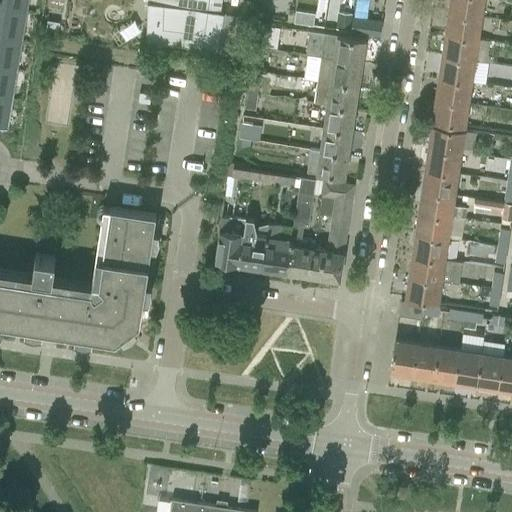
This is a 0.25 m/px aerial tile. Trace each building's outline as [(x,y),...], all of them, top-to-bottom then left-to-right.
[(0,0),(0,7),(25,11),(27,0),(0,0)] [(190,49),(218,53),(224,13),(220,13),(222,0),(148,0),(147,46),(158,47),(158,44),(183,48),(184,45),(190,46),(190,49)] [(449,0),(448,12),(482,17),(484,0),(449,0)] [(0,7),(0,37),(20,41),(25,11),(0,7)] [(295,10),(293,23),(312,26),(314,13),(295,10)] [(448,12),(445,33),(479,38),(482,17),(448,12)] [(241,16),(224,13),(218,53),(235,56),(241,16)] [(337,17),(336,29),(348,30),(349,19),(337,17)] [(352,17),(350,31),(379,35),(381,22),(352,17)] [(255,30),(253,46),(258,47),(264,47),(265,48),(266,43),(268,25),(256,23),(255,29),(255,30)] [(279,26),(268,25),(266,43),(276,45),(279,26)] [(309,30),(306,54),(307,54),(321,56),(361,62),(365,38),(332,33),(324,32),(312,31),(310,30),(309,30)] [(445,33),(442,54),(476,60),(487,61),(490,40),(479,38),(445,33)] [(0,37),(0,67),(16,70),(20,41),(0,37)] [(252,50),(250,61),(261,63),(263,54),(263,52),(264,47),(258,47),(253,46),(252,46),(252,50)] [(361,62),(321,56),(307,54),(303,77),(317,79),(358,85),(361,62)] [(442,54),(439,76),(473,81),(476,60),(442,54)] [(0,67),(0,97),(11,100),(16,70),(0,67)] [(249,69),(246,92),(257,94),(260,71),(249,69)] [(439,76),(435,97),(470,102),(473,81),(439,76)] [(314,102),(327,104),(355,108),(358,85),(317,79),(314,102)] [(244,106),(244,108),(253,109),(254,109),(255,109),(255,108),(256,105),(257,94),(246,92),(244,106)] [(0,97),(0,127),(6,129),(11,100),(0,97)] [(470,102),(435,97),(432,120),(466,125),(470,102)] [(327,104),(323,127),(351,131),(355,108),(327,104)] [(241,122),(239,138),(250,140),(253,124),(241,122)] [(431,124),(428,147),(462,152),(471,153),(472,146),(472,142),(474,131),(465,129),(451,127),(431,124)] [(323,127),(320,150),(348,154),(351,131),(323,127)] [(239,138),(237,153),(248,155),(248,152),(250,140),(239,138)] [(428,147),(425,168),(458,173),(462,152),(428,147)] [(348,154),(320,150),(309,148),(306,170),(344,176),(348,154)] [(228,162),(224,195),(225,195),(230,196),(233,177),(251,179),(252,175),(252,172),(253,171),(253,169),(249,168),(249,165),(240,164),(229,162),(228,162)] [(425,168),(421,189),(455,194),(458,174),(466,175),(466,174),(425,168)] [(252,175),(251,179),(271,182),(272,173),(272,172),(253,169),(253,171),(252,172),(252,175)] [(276,176),(275,183),(293,186),(295,176),(276,173),(276,176)] [(300,180),(294,222),(308,224),(314,182),(300,180)] [(321,195),(318,216),(323,217),(323,214),(332,215),(333,213),(348,215),(353,184),(333,181),(323,180),(321,195)] [(511,185),(506,185),(503,202),(511,202),(511,185)] [(421,189),(418,211),(452,216),(465,218),(467,208),(453,206),(455,194),(421,189)] [(475,197),(473,205),(485,207),(502,209),(503,202),(475,197)] [(511,202),(503,202),(501,219),(510,220),(511,220),(511,211),(511,202)] [(0,320),(115,338),(139,320),(156,213),(110,206),(98,289),(51,282),(55,256),(35,253),(31,279),(0,274),(0,320)] [(418,211),(415,232),(449,237),(452,216),(418,211)] [(313,246),(309,275),(339,280),(344,252),(343,252),(348,215),(333,213),(332,215),(327,248),(313,246)] [(221,215),(214,260),(215,261),(237,264),(245,218),(235,217),(223,215),(221,215)] [(245,218),(237,264),(238,264),(262,268),(269,222),(256,225),(255,225),(253,218),(245,217),(245,218)] [(269,222),(262,268),(285,271),(290,242),(289,242),(290,238),(280,236),(282,224),(269,221),(269,222)] [(290,242),(285,271),(309,275),(313,246),(314,240),(301,238),(303,224),(294,222),(291,242),(290,242)] [(500,228),(497,244),(507,246),(509,229),(500,228)] [(415,232),(412,253),(446,258),(448,240),(449,238),(449,237),(415,232)] [(497,244),(495,262),(503,263),(504,263),(507,246),(497,244)] [(412,253),(409,275),(441,280),(461,283),(464,262),(446,258),(412,253)] [(493,271),(491,287),(501,289),(503,273),(493,271)] [(441,280),(409,275),(405,297),(438,302),(441,280)] [(501,289),(491,287),(488,305),(498,306),(501,289)] [(399,315),(420,318),(422,304),(401,300),(399,315)] [(422,304),(421,313),(438,316),(439,313),(439,310),(440,306),(422,304)] [(448,312),(447,318),(464,320),(465,311),(449,308),(448,312)] [(464,320),(462,329),(474,331),(475,324),(480,325),(482,313),(465,311),(464,320)] [(490,314),(489,324),(506,327),(508,317),(490,314)] [(390,371),(412,375),(417,341),(395,338),(390,371)] [(412,375),(433,378),(438,345),(417,341),(412,375)] [(481,351),(476,384),(497,387),(502,354),(504,344),(482,341),(481,351)] [(433,378),(454,381),(459,348),(438,345),(433,378)] [(454,381),(476,384),(481,351),(459,348),(454,381)] [(497,387),(511,389),(511,355),(502,354),(497,387)] [(172,498),(170,511),(256,511),(257,511),(172,498)]
